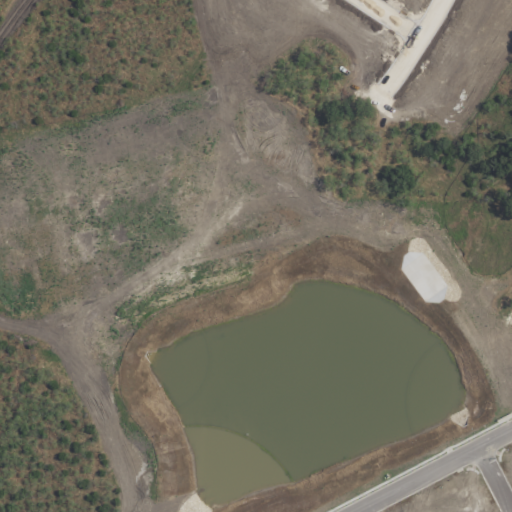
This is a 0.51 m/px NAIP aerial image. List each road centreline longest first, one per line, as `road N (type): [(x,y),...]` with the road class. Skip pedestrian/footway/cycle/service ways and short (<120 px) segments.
road 1 (residential): [(0,240),(335,120),(396,62),(429,0)]
road 2 (residential): [(130,511),(51,223),(0,76)]
road 3 (residential): [(511,419),(326,511)]
road 4 (residential): [(166,180),(104,0)]
